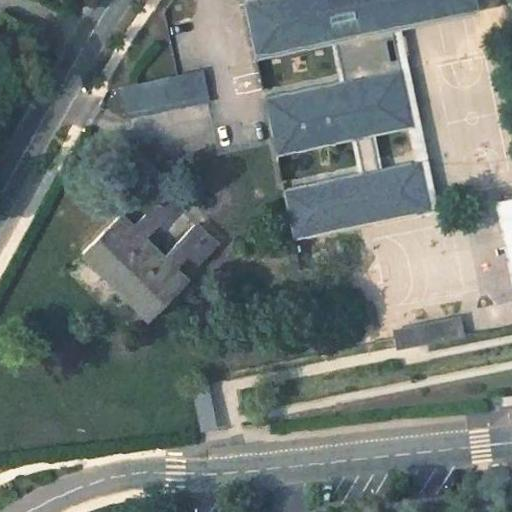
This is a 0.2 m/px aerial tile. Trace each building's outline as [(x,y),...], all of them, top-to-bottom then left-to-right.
[(258,0),(242,3),(253,57),(334,40),(343,84),(262,100),(273,151),(354,135),(362,175),(282,191),(292,240),(368,224),(367,215),(425,203),(417,164),(375,172),(366,132),(409,123),(398,72),(365,79),(363,70),(388,65),(381,34),(357,39),(355,27),(387,20),(382,0),(258,0)] [(367,215),(368,224),(434,210),(395,19),(474,2),(473,0),(382,0),(387,20),(355,27),(357,39),(381,34),(388,65),(363,70),(365,79),(398,72),(409,123),(417,164),(425,203),(367,215)] [(204,70),(178,75),(180,86),(206,81),(204,70)] [(122,87),(128,117),(183,105),(183,107),(210,101),(206,81),(180,86),(178,75),(122,87)] [(121,220),(86,258),(154,322),(189,285),(178,274),(191,259),(200,267),(218,247),(197,227),(166,261),(149,244),(180,210),(158,189),(139,209),(148,218),(134,233),(121,220)] [(458,316),(390,323),(392,343),(460,335),(458,316)]
